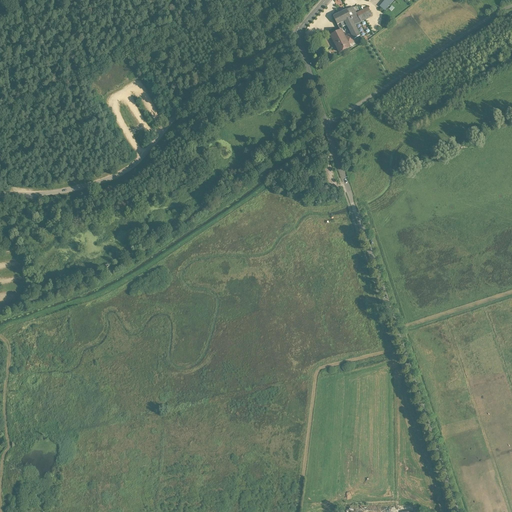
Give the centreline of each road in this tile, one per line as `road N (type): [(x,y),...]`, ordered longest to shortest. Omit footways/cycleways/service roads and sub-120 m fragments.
road 1 (tertiary): [(455,511),(331,139)]
road 2 (unclassified): [(0,196),(58,192),(123,173),(191,101),(299,36)]
road 3 (unknown): [(350,196),(511,123)]
road 4 (track): [(511,292),(396,329)]
